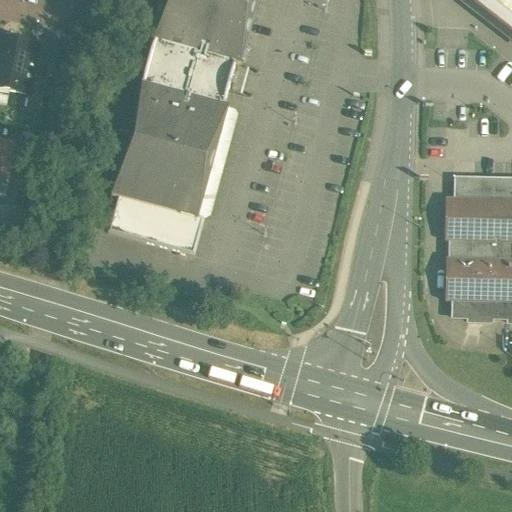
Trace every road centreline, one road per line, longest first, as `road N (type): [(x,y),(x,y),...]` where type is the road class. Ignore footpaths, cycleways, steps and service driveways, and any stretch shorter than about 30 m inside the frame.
road 1 (secondary): [(0,294),(357,400)]
road 2 (secondary): [(511,423),(430,375),(403,323),(390,233)]
road 3 (residential): [(401,0),(390,233)]
road 4 (residential): [(390,233),(357,400)]
road 5 (secondary): [(357,400),(511,439)]
